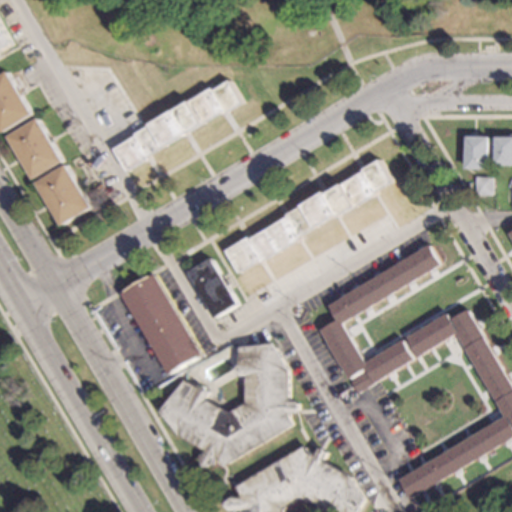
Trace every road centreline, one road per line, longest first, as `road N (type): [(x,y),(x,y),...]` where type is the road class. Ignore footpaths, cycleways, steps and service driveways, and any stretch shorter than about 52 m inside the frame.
road 1 (tertiary): [(58,279),(385,91)]
road 2 (primary): [(193,511),(58,279)]
road 3 (primary): [(19,301),(142,511)]
road 4 (residential): [(511,298),(385,91)]
road 5 (tertiary): [(385,91),(434,71),(511,70)]
road 6 (residential): [(388,97),(511,104)]
